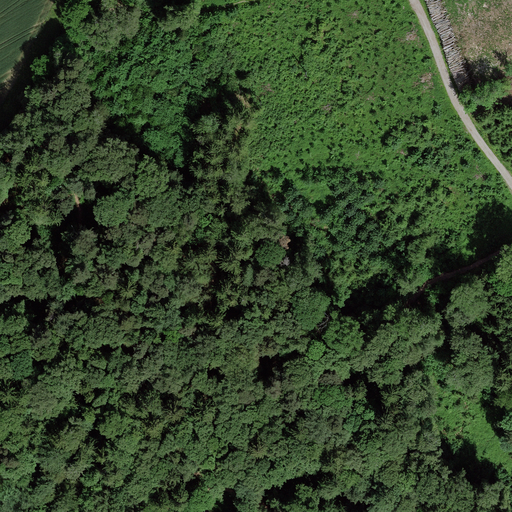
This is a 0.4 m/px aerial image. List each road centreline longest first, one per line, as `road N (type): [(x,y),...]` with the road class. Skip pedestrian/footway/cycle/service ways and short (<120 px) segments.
road 1 (track): [(47,346),(22,272),(16,169),(24,108),(65,0)]
road 2 (track): [(0,316),(47,346),(103,421),(206,511)]
road 3 (track): [(413,0),(479,139),(511,183)]
